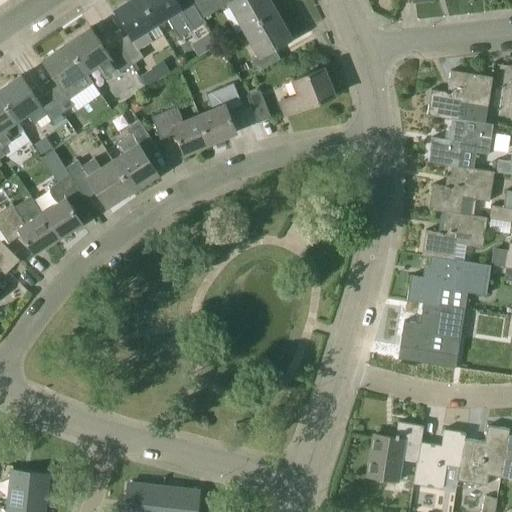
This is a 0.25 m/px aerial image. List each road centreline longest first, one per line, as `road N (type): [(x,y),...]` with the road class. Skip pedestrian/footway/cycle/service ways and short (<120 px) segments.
road 1 (unclassified): [(0,374),(84,266),(197,184),(271,158),(335,146),(378,150)]
road 2 (unclassified): [(335,374),(376,224),(378,150)]
road 3 (unclassified): [(298,477),(111,439)]
road 4 (unclassified): [(511,395),(442,395),(335,374)]
road 5 (unclassified): [(511,30),(357,46)]
road 6 (unclassified): [(111,439),(0,392)]
